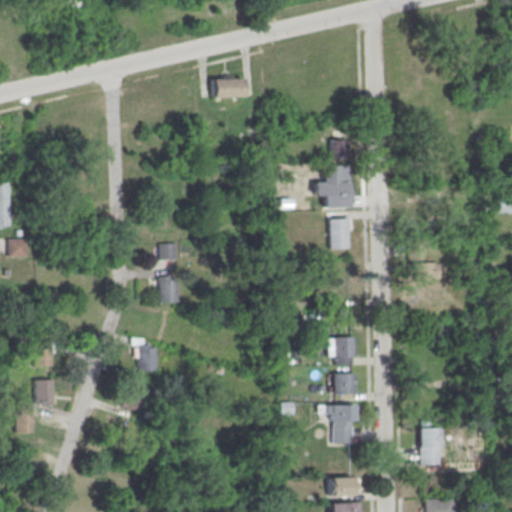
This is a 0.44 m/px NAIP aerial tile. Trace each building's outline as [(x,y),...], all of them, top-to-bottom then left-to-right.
[(211,78),(240,77),(241,95),(212,96),(211,78)] [(327,158),(343,158),(343,139),(327,139),(327,158)] [(346,207),(346,165),(322,165),(322,178),(312,178),(312,196),(321,196),(321,207),(346,207)] [(6,180),(0,180),(0,225),(8,225),(6,180)] [(494,210),(508,210),(508,202),(494,202),(494,210)] [(412,230),(434,230),(434,210),(412,210),(412,230)] [(325,219),(345,218),(345,248),(326,249),(325,219)] [(6,256),(25,256),(25,238),(6,238),(6,256)] [(435,278),(435,261),(423,261),(423,241),(407,241),(407,278),(435,278)] [(174,242),(157,242),(157,259),(174,259),(174,242)] [(175,303),(175,275),(157,275),(157,303),(175,303)] [(328,336),(349,336),(350,356),(329,357),(328,336)] [(31,340),(49,340),(50,366),(32,367),(31,340)] [(135,345),(148,344),(148,347),(153,347),(154,370),(136,371),(135,345)] [(329,373),(350,373),(351,393),(330,393),(329,373)] [(32,380),(50,380),(51,405),(38,405),(38,402),(33,402),(32,380)] [(120,383),(141,383),(141,406),(119,407),(119,394),(120,394),(120,383)] [(327,403),(351,403),(351,420),(349,420),(349,427),(350,427),(350,443),(330,443),(329,420),(327,420),(327,403)] [(12,415),(17,415),(17,407),(30,406),(31,432),(13,432),(12,415)] [(417,428),(417,464),(437,464),(437,447),(438,447),(438,427),(417,428)] [(325,477),(351,476),(352,495),(326,496),(325,477)] [(422,511),(422,499),(449,498),(449,511),(422,511)] [(327,511),(327,502),(352,501),(352,511),(327,511)]
